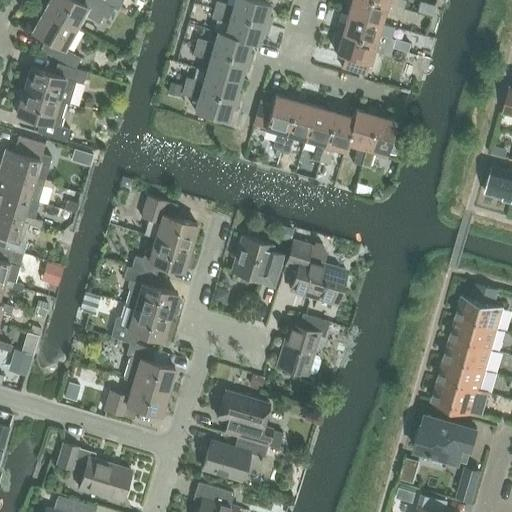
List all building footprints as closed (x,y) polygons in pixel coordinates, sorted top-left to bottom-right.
[(115,8),(100,0),(77,0),(76,0),(49,0),(44,10),(74,26),(80,13),(97,22),(101,15),(109,19),(115,8)] [(119,10),(124,0),(100,0),(115,8),(119,10)] [(216,0),(214,9),(269,25),(271,16),(266,14),(269,3),(259,0),(234,0),(233,5),(216,0)] [(401,16),(403,8),(376,0),(345,0),(345,1),(350,2),(347,13),(381,23),(384,11),(401,16)] [(420,1),(417,11),(431,14),(434,5),(420,1)] [(266,34),(269,25),(214,9),(211,17),(228,22),(225,32),(225,33),(250,41),(258,43),(261,32),(266,34)] [(63,48),(74,26),(44,10),(32,31),(53,43),(48,53),(75,68),(80,57),(63,48)] [(378,34),(381,23),(347,13),(344,23),(339,22),(337,31),(392,47),(403,51),(405,42),(378,34)] [(225,33),(225,32),(217,30),(214,42),(197,37),(195,46),(250,62),(252,53),(247,51),(250,41),(225,33)] [(389,55),(392,47),(337,31),(334,40),(339,41),(336,53),(345,55),(341,67),(366,74),(373,50),(389,55)] [(247,71),(250,62),(195,46),(192,54),(209,59),(206,70),(239,80),(242,69),(247,71)] [(86,71),(75,68),(57,62),(54,73),(30,66),(23,90),(57,100),(64,102),(68,103),(75,81),(83,83),(86,71)] [(186,76),(183,85),(238,101),(241,92),(236,90),(239,80),(206,70),(196,67),(193,79),(186,76)] [(170,83),(167,92),(179,96),(182,86),(170,83)] [(236,110),(238,101),(183,85),(181,93),(197,98),(194,110),(228,119),(231,108),(236,110)] [(511,114),(511,86),(510,86),(502,112),(511,114)] [(60,117),(64,102),(57,100),(23,90),(16,113),(40,120),(36,131),(66,140),(69,128),(60,125),(62,117),(60,117)] [(280,149),(296,94),(287,92),(286,97),(275,93),(272,102),(260,99),(253,124),(277,130),(272,147),(280,149)] [(304,138),(315,105),(304,102),(305,97),(296,94),(280,149),(289,152),(293,135),(304,138)] [(319,161),(336,105),(326,103),(325,108),(315,105),(304,138),(316,142),(311,158),(319,161)] [(346,142),(353,116),(343,113),(345,108),(336,105),(319,161),(328,163),(333,146),(345,150),(347,142),(346,142)] [(361,164),(377,109),(368,106),(367,111),(355,108),(353,116),(346,142),(347,142),(357,145),(353,162),(361,164)] [(377,109),(361,164),(369,166),(374,150),(386,153),(396,119),(385,116),(386,111),(377,109)] [(6,150),(1,168),(35,178),(36,175),(44,178),(45,179),(52,158),(43,156),(46,145),(19,137),(14,153),(6,150)] [(0,167),(0,189),(29,198),(38,201),(42,185),(44,179),(44,178),(36,175),(35,178),(1,168),(0,167)] [(511,200),(511,172),(493,167),(485,193),(511,200)] [(44,179),(42,185),(44,185),(52,188),(54,181),(44,179)] [(0,189),(0,211),(23,218),(24,215),(27,216),(32,199),(0,189)] [(149,195),(142,217),(160,222),(155,237),(190,247),(197,224),(174,217),(178,203),(149,195)] [(66,200),(64,208),(76,211),(78,204),(66,200)] [(0,211),(0,246),(23,253),(25,243),(22,238),(27,223),(31,224),(33,218),(27,216),(24,215),(23,218),(0,211)] [(33,218),(31,224),(40,227),(42,220),(33,218)] [(284,225),(281,237),(291,240),(295,228),(284,225)] [(62,230),(58,244),(68,248),(73,233),(62,230)] [(274,286),(284,252),(273,249),(274,245),(243,236),(232,271),(261,280),(260,282),(274,286)] [(126,265),(126,267),(156,276),(159,263),(183,271),(184,267),(188,268),(190,267),(194,254),(193,251),(189,250),(190,247),(155,237),(151,250),(145,248),(142,257),(135,255),(131,267),(128,266),(126,265)] [(313,244),(292,238),(284,265),(294,268),(296,272),(297,273),(292,289),(335,301),(344,270),(323,264),(326,252),(322,245),(323,243),(315,241),(313,244)] [(0,280),(4,282),(5,278),(14,280),(12,288),(21,291),(23,285),(15,282),(19,265),(23,253),(0,246),(0,280)] [(47,262),(42,280),(57,284),(62,266),(47,262)] [(126,267),(123,277),(129,279),(127,286),(129,289),(125,303),(169,316),(170,313),(174,314),(176,313),(180,300),(179,298),(175,297),(176,293),(153,286),(156,276),(126,267)] [(0,280),(0,301),(2,302),(5,289),(11,290),(12,288),(14,280),(5,278),(4,282),(0,280)] [(461,293),(454,316),(497,328),(504,306),(494,303),(498,290),(475,283),(471,296),(461,293)] [(39,300),(35,312),(45,315),(49,303),(39,300)] [(0,313),(1,309),(10,312),(12,306),(3,303),(3,302),(2,302),(0,301),(0,313)] [(116,325),(112,337),(130,342),(134,343),(136,339),(144,337),(145,334),(162,340),(169,316),(125,303),(121,316),(119,315),(116,317),(114,324),(116,325)] [(312,373),(317,371),(320,359),(318,355),(311,353),(316,336),(324,338),(329,321),(302,313),(298,327),(290,325),(279,363),(306,371),(307,371),(312,373)] [(454,316),(448,336),(491,348),(497,328),(454,316)] [(491,348),(448,336),(442,357),(485,369),(491,348)] [(13,344),(3,341),(3,342),(2,348),(11,351),(13,344)] [(129,354),(123,377),(135,381),(167,391),(175,367),(151,360),(154,349),(134,343),(130,342),(126,353),(129,354)] [(15,349),(11,364),(29,369),(33,354),(15,349)] [(442,357),(436,377),(479,390),(485,369),(442,357)] [(253,375),(249,386),(261,389),(264,378),(253,375)] [(488,392),(436,377),(430,399),(482,414),(488,392)] [(112,390),(106,410),(133,418),(136,407),(160,414),(167,391),(135,381),(130,395),(112,390)] [(64,397),(76,400),(80,385),(69,382),(64,397)] [(223,390),(215,418),(226,422),(222,433),(234,437),(234,435),(279,448),(283,432),(272,429),(272,426),(269,425),(269,426),(261,424),(267,403),(223,390)] [(477,428),(429,415),(426,415),(423,425),(421,425),(419,429),(416,431),(414,439),(415,442),(414,448),(458,460),(460,451),(470,454),(477,428)] [(0,424),(0,447),(3,449),(9,427),(0,424)] [(277,448),(267,445),(234,435),(234,437),(231,447),(210,440),(202,467),(241,479),(249,452),(274,460),(277,448)] [(91,458),(93,452),(77,447),(77,446),(62,442),(56,464),(69,468),(73,457),(89,462),(83,481),(96,485),(94,491),(121,499),(130,469),(91,458)] [(471,499),(479,471),(466,467),(458,495),(471,499)] [(235,511),(238,507),(229,504),(233,492),(198,481),(194,495),(202,497),(197,511),(235,511)] [(416,511),(443,511),(447,500),(422,493),(416,511)] [(94,511),(96,506),(57,494),(53,509),(45,507),(43,511),(94,511)]
